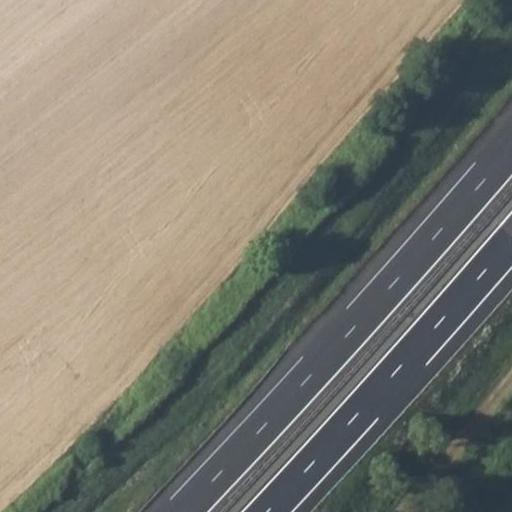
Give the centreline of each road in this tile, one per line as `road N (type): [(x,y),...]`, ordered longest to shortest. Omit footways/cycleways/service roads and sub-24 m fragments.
road 1 (motorway): [(511,149),(184,511)]
road 2 (motorway): [(266,511),(511,240)]
